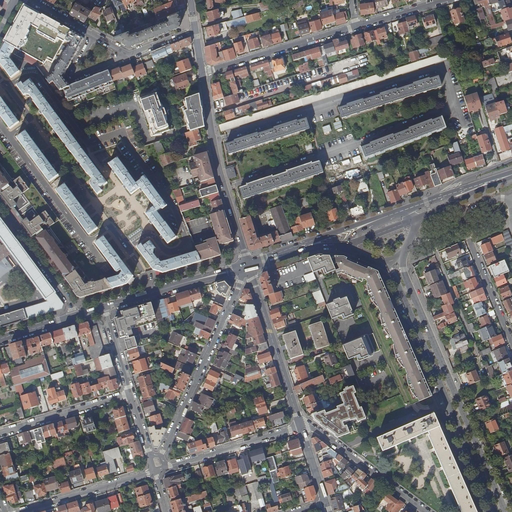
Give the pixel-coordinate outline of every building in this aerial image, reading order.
[(88,15),(91,11),(79,4),(80,2),(76,0),(75,2),(69,13),(85,21),(88,15)] [(133,0),(122,0),(124,3),(126,9),(129,7),(128,4),(134,1),(133,0)] [(226,3),(226,0),(206,0),(208,8),(213,8),(213,5),(226,3)] [(487,0),(477,0),(478,4),(480,8),(481,7),(483,7),(490,26),(491,26),(496,24),(492,12),(490,6),(487,0)] [(487,0),(490,6),(491,6),(491,5),(492,5),(495,4),(497,11),(501,9),(506,8),(506,6),(510,5),(509,0),(508,0),(502,0),(502,1),(498,2),(497,0),(487,0)] [(163,5),(167,16),(177,12),(172,1),(163,5)] [(269,9),(267,1),(259,3),(262,11),(269,9)] [(374,12),(373,2),(366,3),(367,13),(374,12)] [(476,9),(474,2),(470,3),(474,17),(475,20),(479,18),(476,9)] [(367,13),(366,3),(359,4),(361,14),(367,13)] [(163,5),(153,9),(156,15),(157,20),(163,18),(165,17),(167,16),(163,5)] [(96,20),(98,16),(99,16),(101,12),(99,11),(101,7),(100,7),(99,7),(98,7),(97,7),(96,7),(95,6),(94,6),(92,10),(91,11),(88,15),(96,20)] [(334,17),(333,10),(332,6),(319,10),(319,13),(322,24),(334,21),(333,17),(334,17)] [(115,17),(111,7),(105,9),(107,15),(105,15),(108,21),(115,17)] [(480,8),(476,9),(479,18),(480,20),(485,19),(481,7),(480,8)] [(219,12),(217,8),(215,9),(206,11),(209,21),(214,20),(214,18),(215,18),(215,20),(217,19),(217,18),(220,17),(220,16),(224,15),(223,11),(219,12)] [(460,9),(450,12),(455,27),(465,24),(460,9)] [(501,11),(504,21),(511,18),(511,9),(507,10),(506,9),(501,11)] [(240,17),(238,10),(231,12),(233,19),(238,18),(240,17)] [(346,17),(345,11),(340,13),(339,10),(335,10),(334,10),(333,10),(334,17),(335,20),(336,25),(346,22),(344,17),(346,17)] [(177,12),(167,16),(168,18),(169,19),(169,20),(166,21),(170,30),(179,26),(180,25),(179,11),(177,12)] [(260,18),(258,12),(245,16),(247,22),(260,18)] [(422,19),(424,27),(435,24),(432,13),(425,15),(426,18),(422,19)] [(414,16),(405,19),(406,22),(409,30),(413,29),(412,27),(417,25),(414,16)] [(471,25),(480,22),(480,20),(479,18),(475,20),(474,17),(473,17),(474,20),(470,21),(471,25)] [(160,23),(151,27),(155,36),(170,30),(166,21),(164,22),(163,19),(163,18),(157,20),(156,20),(156,21),(159,20),(160,23)] [(496,24),(491,26),(491,29),(506,24),(509,30),(511,29),(511,18),(504,21),(496,24)] [(321,28),(319,20),(309,23),(311,31),(321,28)] [(227,31),(225,22),(220,23),(217,24),(220,33),(227,31)] [(409,30),(406,22),(397,25),(400,35),(409,32),(409,30)] [(471,28),(472,32),(483,29),(480,22),(471,25),(472,27),(471,28)] [(309,32),(307,23),(306,23),(297,26),(299,35),(309,32)] [(220,33),(217,24),(206,27),(209,36),(220,33)] [(155,36),(151,27),(142,30),(140,26),(135,28),(136,31),(138,30),(138,32),(136,33),(136,32),(130,34),(129,31),(126,32),(122,34),(113,37),(129,46),(155,36)] [(384,28),(376,30),(379,40),(387,37),(384,28)] [(281,41),(278,29),(276,30),(277,31),(275,32),(275,33),(270,35),(272,44),(281,41)] [(82,37),(71,30),(65,41),(68,43),(71,42),(71,44),(69,47),(77,52),(83,40),(82,37)] [(379,40),(376,30),(364,34),(367,42),(375,40),(376,42),(377,45),(380,44),(379,40)] [(256,35),(256,32),(246,34),(244,35),(245,41),(248,40),(247,37),(256,35)] [(272,44),(270,35),(270,34),(260,37),(262,44),(263,47),(272,44)] [(511,43),(508,34),(495,38),(498,47),(511,43)] [(244,46),(243,42),(246,42),(245,41),(244,35),(239,37),(240,42),(233,44),(236,53),(244,51),(242,46),(244,46)] [(351,41),(353,48),(364,45),(361,35),(352,38),(353,40),(351,41)] [(428,40),(430,46),(446,42),(444,35),(428,40)] [(191,44),(190,37),(170,45),(171,45),(164,48),(151,53),(154,62),(159,60),(158,57),(167,54),(167,53),(172,51),(173,52),(191,44)] [(259,44),(257,37),(248,40),(251,49),(260,46),(259,44)] [(338,39),(332,41),(336,52),(349,48),(347,41),(339,43),(338,39)] [(216,51),(215,46),(218,46),(220,46),(219,42),(204,47),(207,62),(211,65),(225,60),(222,51),(219,52),(220,57),(217,57),(216,55),(217,55),(216,51)] [(11,46),(5,43),(0,52),(0,63),(11,78),(19,72),(11,60),(10,60),(9,58),(12,54),(23,60),(34,66),(37,61),(35,60),(30,57),(26,54),(25,55),(20,52),(21,52),(15,48),(11,46)] [(332,44),(323,46),(325,55),(335,52),(332,44)] [(69,66),(77,52),(69,47),(68,47),(67,49),(64,47),(62,46),(60,49),(65,52),(60,61),(69,66)] [(235,57),(233,48),(230,48),(229,47),(227,47),(227,49),(222,51),(225,60),(235,57)] [(415,51),(409,53),(411,62),(420,59),(418,55),(429,51),(427,47),(415,51)] [(311,50),(304,52),(306,57),(311,56),(312,60),(318,58),(319,60),(322,59),(321,55),(319,48),(311,50)] [(187,59),(193,57),(192,50),(191,51),(191,52),(184,54),(186,60),(187,59)] [(259,113),(219,125),(221,131),(306,104),(374,83),(451,58),(449,52),(408,65),(381,74),(340,87),(299,99),(259,113)] [(304,52),(292,56),(294,61),(301,59),(306,57),(304,52)] [(189,63),(187,59),(186,60),(176,63),(177,65),(178,64),(181,73),(191,69),(189,63)] [(482,63),(484,68),(495,64),(493,59),(482,63)] [(152,60),(143,64),(145,70),(154,66),(152,60)] [(273,62),(269,63),(272,73),(275,72),(276,72),(285,69),(282,60),(278,61),(278,60),(273,62)] [(69,66),(60,61),(52,76),(47,80),(52,87),(53,86),(51,83),(53,82),(57,87),(54,90),(56,92),(63,89),(69,87),(63,78),(69,66)] [(268,61),(251,66),(252,70),(267,66),(269,74),(270,74),(271,75),(272,75),(272,73),(269,63),(268,61)] [(303,73),(310,71),(308,62),(303,63),(304,65),(301,66),(303,73)] [(146,73),(145,70),(143,64),(132,68),(134,74),(136,78),(146,73)] [(131,65),(120,69),(123,77),(124,79),(134,74),(132,68),(131,65)] [(246,67),(234,71),(236,76),(240,75),(241,78),(249,76),(248,73),(246,67)] [(119,68),(109,73),(113,82),(123,77),(120,69),(119,68)] [(109,73),(108,71),(87,80),(69,87),(63,89),(71,108),(116,89),(113,82),(109,73)] [(185,74),(172,79),(177,91),(190,86),(185,74)] [(345,74),(337,76),(339,84),(348,82),(346,77),(345,74)] [(330,78),(315,83),(316,85),(317,84),(317,86),(321,85),(326,84),(327,86),(332,84),(332,83),(337,81),(336,77),(331,79),(330,78)] [(339,108),(342,118),(441,87),(438,77),(419,83),(419,82),(416,83),(416,84),(386,93),(386,92),(382,93),(383,95),(360,102),(360,100),(357,101),(357,102),(339,108)] [(494,78),(488,80),(492,91),(498,89),(494,78)] [(107,184),(30,80),(23,85),(21,83),(17,86),(24,96),(30,97),(31,97),(34,101),(33,101),(40,110),(38,111),(41,116),(43,114),(49,123),(54,130),(52,131),(55,135),(57,134),(63,142),(62,144),(64,147),(66,146),(71,153),(78,161),(76,162),(79,166),(81,165),(87,174),(88,174),(91,178),(90,178),(90,184),(97,194),(102,191),(100,189),(107,184)] [(258,80),(251,82),(253,88),(260,86),(258,80)] [(236,94),(239,93),(238,91),(237,88),(235,81),(230,83),(234,95),(236,94)] [(165,106),(156,83),(151,84),(140,88),(130,92),(131,94),(135,93),(152,136),(174,128),(167,110),(175,107),(182,126),(189,124),(192,131),(197,129),(204,127),(199,94),(196,95),(190,98),(165,106)] [(214,101),(224,98),(228,97),(227,95),(224,96),(223,97),(219,83),(212,85),(214,93),(213,93),(214,101)] [(475,87),(462,92),(469,112),(473,111),(473,112),(478,110),(478,109),(482,108),(475,87)] [(238,100),(236,94),(234,95),(231,96),(229,96),(228,97),(224,98),(227,106),(233,104),(232,103),(239,101),(238,100)] [(485,104),(495,101),(494,100),(493,95),(482,98),(485,107),(486,106),(485,104)] [(19,123),(15,118),(17,117),(14,113),(12,114),(0,97),(0,115),(10,129),(19,123)] [(257,107),(258,110),(272,106),(271,103),(270,101),(263,103),(262,100),(255,102),(257,107)] [(500,118),(500,115),(496,103),(495,101),(485,104),(486,106),(491,121),(500,118)] [(498,103),(496,103),(500,115),(507,113),(503,101),(498,103)] [(257,107),(255,102),(237,108),(239,113),(240,112),(239,110),(241,110),(242,112),(257,107)] [(233,113),(232,110),(224,112),(226,120),(235,118),(233,113)] [(380,141),(362,148),(365,157),(444,128),(441,118),(422,125),(421,124),(418,125),(419,126),(383,140),(383,139),(379,140),(380,141)] [(129,119),(87,134),(89,140),(124,128),(132,149),(138,147),(134,134),(129,119)] [(245,139),(226,145),(229,154),(309,128),(306,119),(287,125),(287,124),(284,125),(284,126),(248,138),(247,136),(244,137),(245,139)] [(505,132),(503,127),(503,126),(495,129),(503,153),(511,150),(505,132)] [(0,128),(0,141),(23,173),(59,221),(90,262),(95,258),(0,128)] [(197,130),(197,129),(192,131),(180,134),(181,137),(186,136),(187,139),(188,139),(190,147),(197,145),(196,141),(201,140),(199,134),(200,134),(198,129),(197,130)] [(29,137),(25,131),(17,138),(49,182),(58,176),(54,170),(55,169),(53,165),(51,166),(43,155),(45,154),(42,150),(40,152),(32,141),(34,140),(31,136),(29,137)] [(477,139),(482,155),(492,152),(486,134),(477,138),(477,139)] [(120,137),(92,146),(100,157),(124,149),(120,137)] [(159,141),(153,143),(158,156),(165,154),(159,141)] [(208,151),(207,146),(205,146),(206,146),(192,150),(194,156),(208,151)] [(165,181),(152,147),(146,149),(159,183),(165,181)] [(209,158),(208,151),(194,156),(187,158),(194,184),(201,182),(203,181),(207,180),(214,178),(208,159),(209,158)] [(165,154),(158,156),(163,167),(173,162),(169,152),(165,154)] [(463,161),(461,152),(447,156),(451,166),(463,161)] [(143,174),(130,155),(124,159),(138,178),(143,174)] [(482,155),(474,158),(477,167),(485,164),(482,155)] [(128,173),(117,158),(109,164),(112,169),(110,170),(113,174),(115,173),(124,185),(122,186),(125,190),(127,189),(131,194),(139,189),(141,193),(143,191),(151,203),(150,204),(153,208),(145,213),(149,219),(148,220),(151,224),(152,223),(161,235),(160,236),(163,240),(164,239),(168,243),(176,237),(165,222),(157,212),(162,208),(163,209),(167,206),(144,176),(140,179),(141,180),(136,183),(128,173)] [(477,167),(474,158),(465,161),(468,170),(477,167)] [(240,190),(243,199),(323,172),(320,163),(301,169),(301,168),(297,169),(298,170),(262,182),(261,181),(258,182),(259,183),(240,190)] [(442,184),(440,181),(436,170),(434,164),(430,165),(433,174),(430,175),(435,187),(442,184)] [(439,169),(436,170),(440,181),(443,180),(441,174),(443,174),(445,179),(454,176),(450,166),(440,170),(439,169)] [(236,176),(233,167),(226,169),(229,179),(236,176)] [(430,188),(435,187),(430,175),(429,171),(425,173),(426,176),(414,180),(417,188),(429,184),(430,188)] [(0,189),(2,192),(1,194),(11,208),(13,206),(13,205),(15,203),(14,200),(29,189),(20,176),(14,181),(18,187),(14,190),(10,185),(9,186),(8,184),(8,183),(3,177),(2,178),(1,176),(2,175),(0,172),(0,189)] [(406,182),(403,184),(407,193),(412,191),(411,189),(413,188),(409,177),(405,178),(406,182)] [(63,182),(60,178),(53,183),(56,187),(63,182)] [(365,179),(355,182),(359,194),(369,191),(365,179)] [(403,183),(396,186),(400,196),(401,195),(403,195),(407,193),(403,184),(403,183)] [(97,228),(72,194),(73,193),(70,189),(69,190),(65,184),(56,191),(89,235),(97,228)] [(210,187),(212,194),(218,192),(216,185),(210,187)] [(341,185),(332,189),(334,194),(343,190),(341,185)] [(354,188),(347,190),(350,200),(357,197),(354,188)] [(391,203),(400,200),(397,190),(393,191),(392,189),(388,191),(388,193),(388,194),(387,194),(389,199),(390,199),(391,203)] [(212,194),(204,197),(205,201),(219,196),(218,192),(212,194)] [(120,204),(125,199),(122,194),(116,198),(120,204)] [(306,197),(294,201),(296,208),(308,204),(306,197)] [(101,204),(105,210),(114,204),(110,198),(101,204)] [(180,210),(181,212),(200,206),(199,203),(198,199),(178,205),(180,210)] [(224,210),(220,199),(211,202),(214,213),(224,210)] [(349,210),(352,218),(364,214),(361,204),(360,204),(357,205),(357,206),(357,207),(349,210)] [(276,227),(277,231),(281,241),(293,237),(281,205),(269,209),(273,220),(276,227)] [(13,206),(11,208),(22,222),(24,221),(13,206)] [(336,209),(327,212),(329,221),(330,221),(339,218),(336,209)] [(119,227),(121,225),(125,232),(138,222),(129,210),(114,221),(119,227)] [(189,249),(195,247),(194,244),(190,234),(188,230),(188,228),(185,223),(181,212),(180,210),(174,212),(189,249)] [(205,245),(195,248),(197,251),(201,261),(221,255),(218,245),(233,240),(224,210),(214,213),(209,215),(216,237),(215,238),(204,241),(205,245)] [(51,238),(45,231),(44,232),(40,226),(44,223),(48,228),(54,223),(45,211),(30,223),(28,220),(25,222),(24,221),(22,222),(32,236),(34,235),(36,238),(37,238),(42,245),(43,245),(45,247),(44,248),(55,262),(56,262),(57,264),(57,265),(64,274),(64,275),(63,276),(74,290),(73,291),(77,297),(81,298),(112,288),(106,280),(105,278),(103,276),(102,274),(99,276),(101,280),(94,282),(92,282),(88,283),(85,285),(81,279),(82,279),(74,268),(72,267),(70,265),(71,265),(65,258),(66,257),(64,254),(63,255),(53,241),(51,238)] [(311,213),(299,217),(303,229),(315,225),(311,213)] [(208,215),(215,238),(216,237),(209,215),(208,215)] [(253,251),(281,241),(277,231),(269,234),(269,235),(257,239),(250,216),(246,217),(241,219),(240,219),(243,230),(249,249),(253,251)] [(303,229),(299,217),(294,219),(297,226),(291,228),(293,233),(304,230),(303,229)] [(0,315),(0,327),(62,308),(63,304),(0,218),(0,272),(6,268),(6,265),(5,263),(7,261),(4,257),(11,252),(47,301),(0,315)] [(511,240),(508,230),(501,233),(502,234),(504,240),(506,246),(511,257),(511,259),(511,240)] [(129,231),(123,236),(126,240),(128,240),(133,236),(129,231)] [(493,245),(504,240),(502,234),(490,239),(493,245)] [(133,276),(103,237),(95,243),(116,272),(118,276),(106,280),(112,288),(127,284),(133,276)] [(141,244),(137,247),(153,270),(163,273),(201,261),(197,251),(191,253),(191,251),(161,260),(159,257),(157,258),(153,253),(155,254),(156,250),(154,250),(155,249),(150,241),(143,247),(141,244)] [(480,246),(484,255),(492,251),(489,243),(490,243),(489,241),(488,241),(489,242),(480,246)] [(450,248),(444,250),(448,259),(464,253),(462,249),(459,250),(457,244),(450,248)] [(492,253),(484,256),(488,264),(495,261),(492,253)] [(310,258),(307,259),(313,273),(316,272),(322,269),(324,274),(335,270),(332,262),(329,256),(316,256),(310,258)] [(339,280),(344,282),(336,263),(337,263),(335,258),(336,258),(341,260),(342,259),(344,260),(353,261),(343,257),(329,256),(332,262),(335,270),(339,280)] [(406,407),(431,397),(423,380),(422,380),(419,372),(420,372),(410,350),(409,350),(406,343),(407,343),(396,319),(395,319),(393,313),(388,300),(387,300),(383,293),(385,292),(376,273),(367,269),(361,265),(353,261),(344,260),(342,259),(341,260),(336,258),(335,258),(337,263),(336,263),(344,282),(353,286),(362,307),(406,407)] [(456,262),(459,271),(468,267),(464,259),(456,262)] [(0,276),(12,267),(7,261),(5,263),(6,265),(6,268),(0,272),(0,276)] [(502,261),(489,267),(491,272),(493,271),(496,277),(509,272),(506,266),(504,267),(502,261)] [(423,380),(431,397),(432,396),(405,335),(397,318),(377,272),(361,265),(367,269),(376,273),(385,292),(383,293),(387,300),(388,300),(393,313),(395,319),(396,319),(407,343),(406,343),(409,350),(410,350),(420,372),(419,372),(422,380),(423,380)] [(471,267),(463,270),(466,279),(475,276),(471,267)] [(424,274),(429,285),(438,281),(434,270),(424,274)] [(275,281),(273,276),(272,271),(267,272),(262,274),(259,281),(265,297),(269,295),(274,293),(270,282),(275,281)] [(449,279),(460,275),(459,273),(460,272),(460,271),(459,272),(458,271),(447,276),(448,277),(449,279)] [(304,277),(306,283),(316,279),(313,273),(304,277)] [(503,275),(494,279),(497,287),(506,283),(503,275)] [(477,285),(474,278),(466,281),(469,288),(466,289),(468,294),(470,293),(479,289),(477,285)] [(224,280),(214,283),(214,286),(217,289),(216,290),(220,295),(221,294),(224,297),(226,298),(231,288),(224,280)] [(441,297),(445,295),(442,288),(444,287),(442,281),(430,286),(433,293),(432,293),(435,299),(441,297)] [(508,286),(499,290),(502,299),(511,295),(508,286)] [(199,288),(188,291),(191,301),(202,298),(199,288)] [(484,294),(481,288),(479,289),(470,293),(472,298),(472,299),(484,294)] [(254,305),(249,289),(244,289),(239,299),(243,299),(246,299),(246,301),(246,305),(254,305)] [(184,292),(175,295),(179,306),(192,302),(191,301),(188,291),(184,292)] [(283,301),(280,293),(282,293),(281,291),(274,293),(269,295),(272,304),(283,301)] [(320,291),(313,293),(318,304),(325,302),(320,291)] [(445,317),(453,313),(451,306),(450,304),(453,303),(449,293),(447,294),(445,295),(441,297),(445,306),(442,307),(444,313),(433,318),(434,321),(445,317)] [(484,294),(472,299),(474,305),(483,301),(486,300),(484,294)] [(179,310),(177,302),(170,304),(168,297),(163,299),(166,306),(168,305),(171,313),(179,310)] [(509,312),(511,310),(511,308),(511,306),(511,305),(511,297),(503,301),(508,313),(509,312)] [(329,304),(326,305),(327,308),(329,313),(332,319),(335,318),(341,316),(342,319),(353,315),(351,311),(346,298),(329,304)] [(169,316),(166,306),(163,299),(158,300),(163,317),(169,316)] [(164,321),(163,317),(158,300),(151,302),(152,305),(155,315),(157,323),(164,321)] [(223,306),(214,302),(211,300),(209,305),(212,306),(209,312),(215,315),(217,311),(220,312),(223,306)] [(474,305),(472,306),(477,318),(486,314),(488,313),(486,309),(484,310),(482,306),(484,305),(483,301),(474,305)] [(152,305),(151,302),(147,303),(139,306),(117,313),(114,318),(116,323),(118,332),(120,338),(122,337),(126,336),(127,339),(125,339),(128,350),(137,347),(149,344),(149,342),(150,341),(150,339),(148,339),(147,337),(141,339),(137,342),(135,338),(134,336),(129,338),(128,335),(131,334),(132,333),(130,329),(155,322),(156,328),(159,327),(158,325),(157,323),(155,315),(152,305)] [(258,316),(254,305),(246,305),(244,311),(247,319),(258,316)] [(278,309),(269,312),(272,319),(280,317),(278,309)] [(453,313),(445,317),(447,322),(447,321),(449,325),(457,321),(453,313)] [(242,321),(239,320),(240,317),(233,314),(229,322),(239,327),(242,321)] [(212,329),(216,321),(204,316),(202,315),(201,318),(207,321),(205,326),(212,329)] [(479,319),(483,328),(490,324),(487,317),(487,315),(479,319)] [(264,333),(258,316),(247,319),(249,325),(246,326),(246,339),(252,337),(264,333)] [(286,316),(272,320),(275,329),(285,326),(286,325),(285,322),(286,319),(287,319),(286,316)] [(99,357),(90,327),(88,322),(75,326),(78,336),(88,333),(87,335),(90,343),(87,344),(92,359),(94,359),(96,358),(99,357)] [(321,322),(309,326),(316,349),(329,345),(330,344),(329,344),(321,322)] [(105,355),(96,325),(90,327),(99,357),(105,355)] [(491,325),(480,329),(485,341),(489,340),(496,336),(491,325)] [(78,336),(75,326),(63,330),(66,340),(67,344),(68,346),(71,345),(69,339),(75,337),(76,341),(79,340),(78,336)] [(210,334),(201,329),(196,328),(194,333),(199,335),(198,337),(200,338),(201,336),(208,339),(210,334)] [(66,340),(63,330),(51,333),(54,343),(54,344),(66,340)] [(282,336),(290,359),(303,355),(295,331),(282,336)] [(185,337),(174,332),(169,342),(181,347),(185,337)] [(54,343),(51,333),(41,336),(43,342),(41,343),(42,347),(51,344),(54,343)] [(229,333),(224,345),(232,349),(237,337),(229,333)] [(268,348),(264,333),(252,337),(256,347),(245,350),(245,355),(266,349),(268,348)] [(345,345),(342,346),(343,347),(344,350),(348,360),(351,359),(356,357),(357,360),(380,351),(373,334),(345,345)] [(496,336),(489,340),(491,345),(494,344),(495,347),(504,343),(501,334),(496,336)] [(450,341),(452,346),(466,340),(464,335),(453,339),(453,340),(450,341)] [(26,356),(24,348),(27,347),(29,355),(43,351),(42,347),(41,343),(39,337),(9,346),(14,360),(15,361),(16,363),(17,363),(17,364),(18,364),(19,364),(20,364),(21,363),(23,362),(21,358),(26,356)] [(466,340),(452,346),(454,351),(459,348),(460,348),(461,350),(466,347),(465,346),(466,345),(468,345),(466,340)] [(71,356),(68,346),(67,344),(61,346),(65,357),(71,356)] [(137,347),(128,350),(131,360),(140,357),(137,347)] [(508,358),(503,347),(493,351),(498,363),(508,358)] [(491,352),(489,348),(479,352),(480,356),(481,356),(491,352)] [(272,360),(271,355),(268,356),(267,353),(266,349),(256,352),(260,364),(264,363),(272,360)] [(192,363),(196,355),(193,353),(188,351),(187,351),(185,357),(180,355),(178,360),(185,363),(187,358),(189,359),(188,361),(192,363)] [(225,360),(228,353),(224,352),(223,354),(220,352),(218,356),(225,360)] [(113,366),(109,354),(105,355),(99,357),(100,360),(101,364),(101,366),(103,369),(113,366)] [(333,354),(323,357),(328,368),(337,365),(333,354)] [(51,375),(45,356),(42,356),(25,361),(26,363),(23,364),(24,365),(9,370),(10,372),(14,383),(15,386),(21,384),(39,379),(51,375)] [(86,361),(84,356),(77,359),(77,357),(72,359),(72,360),(74,365),(79,363),(86,361)] [(225,360),(218,356),(214,365),(220,367),(219,369),(222,370),(223,366),(221,365),(222,363),(227,365),(228,361),(225,360)] [(148,370),(145,358),(133,361),(136,373),(148,370)] [(511,370),(511,368),(508,358),(498,363),(502,374),(511,370)] [(74,365),(72,360),(66,361),(69,369),(74,368),(74,365)] [(9,370),(7,361),(5,361),(6,364),(0,365),(0,374),(2,374),(10,372),(9,370)] [(177,370),(174,368),(161,362),(161,366),(161,368),(173,373),(175,374),(177,370)] [(188,370),(190,367),(182,364),(177,362),(174,368),(177,370),(181,372),(188,375),(190,371),(188,370)] [(82,371),(79,363),(74,365),(74,368),(77,377),(87,374),(88,374),(87,370),(82,371)] [(266,370),(264,363),(260,364),(258,365),(262,377),(264,376),(262,371),(266,370)] [(262,377),(258,365),(251,367),(245,369),(245,382),(262,377)] [(350,365),(342,368),(343,371),(345,369),(346,369),(349,377),(354,375),(350,365)] [(116,375),(113,366),(103,369),(106,377),(98,380),(99,383),(101,383),(110,380),(109,377),(116,375)] [(294,369),(300,385),(308,381),(307,377),(303,366),(294,369)] [(276,372),(275,367),(266,370),(262,371),(264,376),(268,375),(276,372)] [(221,378),(218,377),(220,374),(211,370),(207,379),(216,383),(217,380),(219,381),(221,378)] [(511,370),(502,374),(508,386),(511,383),(511,370)] [(64,376),(62,371),(51,375),(52,380),(64,376)] [(475,371),(466,375),(470,385),(480,381),(475,371)] [(183,393),(191,376),(188,375),(181,372),(178,379),(177,378),(177,379),(178,380),(177,382),(176,381),(176,382),(177,382),(174,388),(180,391),(183,393)] [(280,385),(276,372),(268,375),(270,384),(266,385),(267,389),(280,385)] [(152,384),(149,375),(138,378),(141,388),(152,384)] [(300,385),(294,387),(297,395),(302,392),(302,391),(324,382),(324,381),(324,380),(324,379),(324,378),(324,377),(325,377),(325,375),(323,376),(320,377),(308,381),(300,385)] [(323,383),(325,387),(335,383),(340,381),(343,380),(341,375),(328,380),(328,381),(323,383)] [(121,383),(119,377),(110,380),(101,383),(102,388),(109,386),(110,390),(119,387),(118,384),(121,383)] [(212,391),(216,383),(207,379),(203,387),(212,391)] [(91,386),(89,382),(80,385),(83,394),(86,393),(87,394),(89,394),(88,392),(92,391),(91,386)] [(178,396),(180,391),(174,388),(173,388),(162,383),(160,382),(160,386),(166,389),(167,388),(170,389),(166,397),(171,399),(171,398),(173,399),(175,394),(178,396)] [(83,394),(80,385),(79,383),(71,386),(74,397),(83,394)] [(102,388),(101,383),(99,383),(91,386),(92,391),(96,390),(102,388)] [(155,394),(152,384),(141,388),(144,397),(155,394)] [(324,409),(311,414),(310,415),(309,416),(337,438),(349,433),(346,425),(344,426),(342,422),(349,419),(350,421),(356,419),(357,422),(366,419),(361,407),(359,408),(353,394),(356,393),(353,386),(343,390),(344,392),(339,394),(343,404),(336,407),(337,409),(326,413),(324,409)] [(66,399),(64,391),(56,393),(59,401),(66,399)] [(21,396),(25,409),(39,405),(35,392),(21,396)] [(59,401),(56,393),(49,395),(49,396),(48,397),(49,398),(48,399),(50,404),(59,401)] [(216,400),(203,394),(198,403),(211,409),(216,400)] [(312,395),(303,399),(306,406),(307,407),(316,403),(315,403),(312,395)] [(486,395),(476,399),(481,411),(490,407),(486,395)] [(265,404),(262,396),(255,399),(257,406),(265,404)] [(155,410),(152,400),(143,403),(147,413),(148,412),(150,417),(156,415),(154,410),(155,410)] [(316,403),(307,407),(309,412),(310,412),(311,414),(324,409),(321,401),(315,403),(316,403)] [(209,409),(193,402),(191,406),(193,407),(192,409),(202,414),(203,412),(207,414),(209,409)] [(268,412),(265,404),(257,406),(260,414),(268,412)] [(125,416),(122,407),(113,410),(116,419),(125,416)] [(285,418),(283,411),(268,416),(269,419),(272,427),(274,426),(272,420),(280,417),(281,419),(285,418)] [(377,438),(383,451),(428,431),(430,435),(428,436),(461,511),(476,511),(433,412),(431,413),(431,414),(377,438)] [(164,428),(160,414),(157,414),(156,415),(150,417),(153,426),(154,426),(160,426),(162,427),(164,428)] [(129,429),(125,416),(116,419),(115,419),(119,432),(129,429)] [(266,424),(265,420),(269,419),(268,416),(252,421),(255,429),(257,429),(257,428),(257,427),(260,427),(266,424)] [(77,427),(75,417),(66,420),(68,429),(72,428),(77,427)] [(95,425),(92,417),(83,420),(87,432),(96,430),(95,425)] [(194,421),(186,418),(180,431),(189,436),(191,431),(189,430),(194,421)] [(255,429),(252,421),(249,422),(247,418),(246,419),(246,420),(243,422),(243,424),(241,424),(240,425),(243,433),(243,434),(255,431),(255,429)] [(494,419),(486,422),(488,428),(491,434),(499,430),(494,419)] [(67,429),(66,426),(63,427),(62,421),(54,424),(57,434),(61,433),(61,430),(67,429)] [(218,431),(215,421),(209,425),(210,428),(212,433),(218,431)] [(57,434),(54,424),(41,427),(42,430),(44,437),(45,438),(57,434)] [(243,433),(240,425),(238,425),(234,426),(231,427),(226,429),(227,431),(229,438),(235,437),(235,436),(243,433)] [(167,429),(164,428),(162,427),(161,430),(154,430),(153,426),(148,428),(150,436),(154,447),(159,447),(161,442),(167,429)] [(33,431),(29,432),(29,434),(31,441),(36,439),(38,444),(46,442),(45,438),(44,437),(42,430),(41,427),(33,430),(33,431)] [(229,438),(227,431),(224,432),(224,430),(221,430),(222,433),(221,433),(221,435),(218,436),(220,443),(230,440),(229,438)] [(188,441),(190,436),(189,436),(180,431),(175,441),(182,443),(184,443),(188,441)] [(29,432),(28,432),(19,434),(22,442),(21,442),(21,444),(31,441),(29,434),(29,432)] [(133,443),(132,439),(134,438),(132,433),(122,436),(125,445),(129,444),(133,443)] [(199,451),(196,442),(194,438),(190,436),(188,441),(188,443),(189,447),(190,450),(191,454),(199,451)] [(329,447),(316,437),(311,439),(316,453),(326,448),(327,450),(329,447)] [(207,449),(204,439),(196,442),(199,451),(207,449)] [(301,447),(298,439),(288,443),(291,451),(301,447)] [(143,456),(139,441),(133,443),(129,444),(134,458),(143,456)] [(504,442),(495,446),(499,457),(509,453),(504,442)] [(0,454),(10,451),(7,443),(0,445),(0,454)] [(121,457),(118,447),(113,449),(103,452),(106,462),(110,473),(117,471),(113,459),(121,457)] [(291,451),(289,451),(291,456),(303,452),(301,447),(291,451)] [(263,448),(250,452),(253,462),(262,459),(263,461),(266,459),(266,458),(263,448)] [(335,459),(339,455),(333,450),(330,454),(322,456),(324,463),(328,461),(335,459)] [(13,465),(9,453),(0,455),(0,460),(2,468),(13,465)] [(342,470),(348,462),(339,455),(335,459),(339,463),(335,468),(338,473),(340,476),(344,472),(342,470)] [(276,469),(277,469),(273,456),(266,458),(266,459),(270,471),(274,470),(276,469)] [(65,461),(64,457),(52,461),(54,468),(66,465),(65,461)] [(238,468),(235,459),(225,462),(228,472),(229,474),(237,471),(237,468),(238,468)] [(228,472),(225,462),(225,461),(217,463),(219,467),(217,468),(219,475),(223,474),(223,473),(228,472)] [(331,469),(328,461),(324,463),(322,463),(322,465),(320,466),(322,472),(331,469)] [(110,473),(106,462),(96,465),(100,476),(110,473)] [(15,473),(13,465),(2,468),(6,481),(19,477),(17,472),(15,473)] [(216,475),(213,465),(203,468),(206,478),(216,475)] [(291,475),(289,466),(279,468),(280,472),(278,472),(279,476),(281,475),(282,478),(291,475)] [(344,472),(340,476),(341,477),(343,480),(347,475),(347,474),(351,477),(355,473),(358,469),(355,467),(352,470),(349,467),(344,472)] [(96,477),(93,468),(86,470),(88,479),(96,477)] [(84,480),(81,469),(69,473),(72,483),(84,480)] [(332,474),(331,469),(322,472),(324,478),(333,476),(332,474)] [(278,482),(275,473),(274,470),(270,471),(272,477),(274,483),(275,483),(278,482)] [(355,473),(351,477),(356,482),(363,473),(360,471),(357,475),(355,473)] [(309,480),(307,473),(299,475),(295,477),(297,484),(299,483),(301,489),(304,488),(313,485),(311,479),(309,480)] [(364,479),(366,475),(363,473),(356,482),(360,486),(360,487),(363,490),(366,487),(371,492),(377,484),(371,479),(369,483),(364,479)] [(181,484),(180,481),(182,481),(184,480),(182,475),(174,477),(174,476),(164,480),(166,489),(169,488),(181,484)] [(59,485),(57,477),(47,479),(48,480),(44,482),(44,483),(47,491),(52,490),(52,489),(60,487),(59,485)] [(325,483),(330,495),(350,489),(346,483),(339,485),(337,486),(334,480),(325,483)] [(264,498),(259,481),(253,483),(258,500),(259,499),(264,498)] [(70,491),(68,482),(59,485),(60,487),(62,493),(70,491)] [(47,491),(44,483),(37,486),(37,485),(34,486),(36,493),(38,493),(39,497),(48,494),(47,491)] [(179,495),(177,488),(187,485),(186,483),(182,484),(181,484),(169,488),(172,497),(169,498),(170,502),(181,499),(180,495),(179,495)] [(9,485),(4,487),(6,496),(19,492),(20,491),(19,488),(20,487),(14,484),(13,485),(9,487),(9,485)] [(150,494),(147,485),(135,489),(138,497),(150,494)] [(248,511),(247,510),(246,510),(244,504),(250,502),(245,485),(239,487),(241,495),(242,496),(244,504),(239,505),(240,511),(248,511)] [(316,495),(313,485),(304,488),(308,502),(315,499),(316,495)] [(33,494),(32,490),(31,491),(25,492),(27,499),(34,496),(33,494)] [(21,497),(20,491),(19,492),(6,496),(8,501),(12,500),(13,503),(18,502),(17,499),(21,497)] [(208,496),(207,491),(181,499),(170,502),(173,511),(179,511),(185,511),(183,504),(208,496)] [(292,499),(290,493),(281,496),(278,497),(280,501),(280,503),(292,499)] [(153,503),(150,494),(138,497),(141,507),(153,503)] [(388,494),(383,499),(380,505),(389,511),(390,511),(398,502),(388,494)] [(119,503),(116,495),(111,496),(112,498),(108,499),(111,508),(120,506),(119,503)] [(244,504),(242,496),(239,497),(239,496),(236,496),(239,505),(244,504)] [(340,496),(331,499),(334,511),(335,511),(341,510),(344,509),(340,496)] [(375,508),(376,509),(380,505),(383,499),(378,496),(373,503),(377,505),(375,508)] [(111,508),(108,499),(96,503),(98,511),(105,511),(112,510),(111,508)] [(398,511),(405,504),(399,500),(398,502),(390,511),(398,511)] [(80,510),(77,501),(66,505),(67,511),(77,511),(80,511),(80,510)] [(94,511),(92,503),(87,505),(88,507),(84,508),(84,509),(80,510),(80,511),(94,511)]
